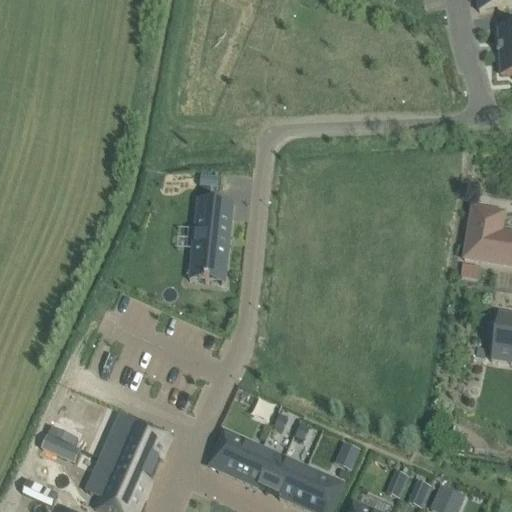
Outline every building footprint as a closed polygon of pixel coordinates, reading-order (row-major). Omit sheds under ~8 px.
[(511,0),(477,0),(477,2),(479,14),(503,10),(511,8),(511,0)] [(499,52),(497,53),(497,55),(499,55),(501,78),(511,77),(511,29),(498,30),(499,52)] [(198,202),(191,270),(227,273),(234,206),(198,202)] [(511,269),(511,234),(470,228),(464,262),(511,269)] [(480,280),(482,267),(464,264),(462,277),(480,280)] [(511,317),(499,316),(494,351),(511,353),(511,359),(511,366),(511,317)] [(120,418),(101,462),(153,485),(153,484),(151,483),(160,463),(162,464),(167,452),(172,441),(154,433),(120,418)] [(280,418),(274,431),(282,435),(288,421),(280,418)] [(301,427),(295,440),(303,444),(309,431),(301,427)] [(52,431),(48,439),(61,445),(74,450),(78,442),(52,431)] [(224,432),(216,451),(227,456),(218,475),(247,488),(263,450),(224,432)] [(61,445),(55,458),(74,466),(80,453),(74,450),(61,445)] [(345,448),(341,456),(355,462),(359,454),(345,448)] [(263,450),(247,488),(257,492),(259,490),(270,495),(285,460),(263,450)] [(285,460),(270,495),(281,500),(280,502),(291,507),(307,470),(285,460)] [(104,465),(90,497),(101,502),(95,511),(140,511),(153,485),(101,462),(100,463),(104,465)] [(307,470),(291,507),(301,511),(322,511),(335,482),(307,470)] [(399,477),(396,485),(405,489),(409,481),(399,477)] [(28,484),(22,497),(52,510),(58,497),(28,484)] [(421,486),(418,495),(427,499),(431,490),(421,486)] [(442,491),(438,500),(447,504),(451,495),(442,491)] [(449,510),(447,511),(458,511),(464,501),(451,495),(447,504),(445,508),(449,510)]
